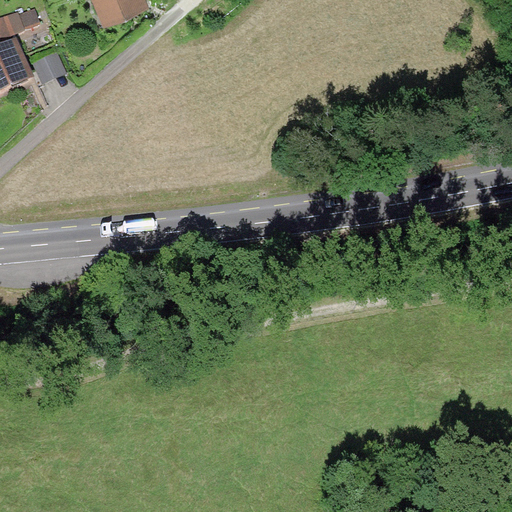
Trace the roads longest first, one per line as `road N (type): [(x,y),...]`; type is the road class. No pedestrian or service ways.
road 1 (secondary): [(0,247),(404,200),(511,178)]
road 2 (residential): [(0,169),(190,0)]
